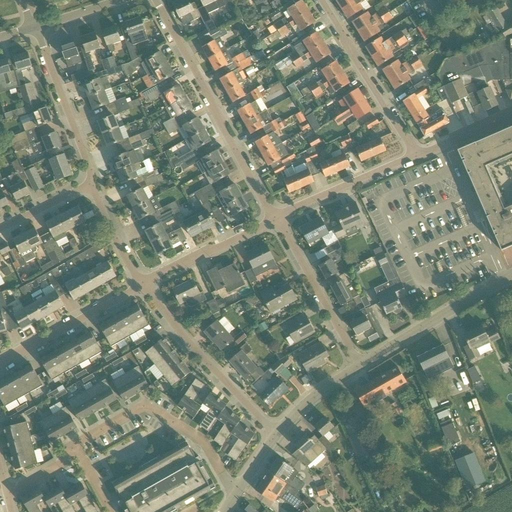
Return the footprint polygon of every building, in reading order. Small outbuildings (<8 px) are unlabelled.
[(198,12),(199,12),(194,3),(190,5),(188,0),(183,0),(174,5),(180,18),(184,25),(194,20),(201,17),(198,12)] [(218,8),(226,5),(223,0),(201,0),(205,8),(199,12),(198,12),(201,17),(207,30),(210,37),(220,32),(220,31),(214,20),(212,21),(209,14),(219,9),(218,8)] [(278,0),(277,0),(272,3),(275,9),(282,5),(278,0)] [(355,0),(336,0),(342,9),(355,0)] [(355,0),(342,9),(343,10),(342,11),(341,12),(344,16),(345,17),(347,16),(348,18),(362,9),(359,4),(365,0),(355,0)] [(281,20),(274,25),(278,31),(309,12),(302,1),(288,10),(292,16),(288,18),(287,16),(281,20)] [(374,14),(375,15),(370,18),(367,13),(353,22),(359,32),(389,13),(386,7),(374,14)] [(488,24),(491,22),(497,33),(501,31),(505,37),(511,33),(511,23),(506,27),(496,9),(486,14),(487,14),(483,16),(488,24)] [(273,22),(279,18),(282,16),(278,10),(269,16),(273,22)] [(315,22),(309,12),(278,31),(281,37),(289,32),(288,30),(292,27),(297,24),(302,31),(315,22)] [(389,13),(359,32),(365,41),(379,32),(377,29),(393,18),(389,13)] [(145,31),(142,22),(141,18),(125,23),(129,34),(124,35),(128,48),(137,44),(136,44),(144,41),(146,37),(144,31),(145,31)] [(417,28),(425,40),(429,37),(422,25),(417,28)] [(121,42),(116,26),(102,31),(110,53),(115,51),(112,44),(121,42)] [(202,47),(209,59),(226,50),(220,38),(227,34),(225,29),(220,31),(220,32),(210,37),(205,40),(208,44),(202,47)] [(200,43),(205,40),(210,37),(207,30),(196,36),(200,43)] [(401,32),(388,40),(384,43),(381,38),(366,47),(372,57),(404,37),(401,32)] [(80,47),(88,70),(89,72),(96,70),(89,52),(100,48),(95,33),(81,38),(84,45),(80,47)] [(298,54),(297,51),(289,57),(293,63),(324,43),(317,33),(303,41),(308,48),(303,51),(302,51),(298,54)] [(404,37),(372,57),(378,66),(393,57),(391,55),(409,44),(404,37)] [(511,39),(502,40),(446,58),(437,73),(443,87),(448,99),(449,99),(451,104),(468,97),(469,96),(468,94),(465,87),(474,83),(478,81),(487,83),(493,80),(502,81),(506,90),(510,100),(511,99),(511,39)] [(82,63),(79,55),(74,40),(61,45),(68,67),(82,63)] [(324,43),(293,63),(297,69),(305,64),(303,62),(308,59),(308,60),(313,56),(317,62),(330,54),(324,43)] [(223,67),(225,71),(251,57),(251,56),(251,57),(247,50),(232,59),(226,50),(209,59),(216,71),(223,67)] [(122,65),(127,76),(138,70),(136,67),(141,64),(147,75),(167,64),(161,52),(143,62),(141,57),(129,63),(122,65)] [(17,81),(20,91),(21,95),(32,91),(30,84),(26,85),(22,71),(32,68),(31,66),(28,53),(14,57),(16,64),(12,65),(14,71),(17,81)] [(383,70),(389,80),(419,60),(416,56),(401,66),(398,61),(383,70)] [(111,69),(114,68),(117,67),(113,57),(108,59),(111,69)] [(254,61),(251,57),(225,71),(227,75),(220,79),(227,91),(239,84),(244,81),(239,72),(251,65),(250,63),(254,61)] [(7,84),(17,81),(14,71),(10,72),(7,59),(0,60),(0,83),(7,82),(7,84)] [(111,69),(108,59),(101,61),(105,71),(111,69)] [(410,73),(411,74),(423,66),(419,60),(389,80),(395,89),(409,80),(406,75),(410,73)] [(304,97),(312,92),(342,73),(336,62),(323,70),(327,77),(317,83),(316,81),(301,91),(304,97)] [(174,75),(167,64),(147,75),(153,86),(141,93),(144,98),(148,97),(159,90),(169,84),(166,79),(174,75)] [(95,74),(90,76),(88,76),(90,82),(84,85),(89,97),(104,91),(111,88),(107,77),(116,74),(114,68),(111,69),(105,71),(95,74)] [(88,70),(81,73),(71,76),(73,82),(88,76),(90,76),(89,72),(88,70)] [(312,92),(315,98),(323,93),(322,91),(328,88),(332,85),(336,91),(349,83),(342,73),(312,92)] [(477,91),(468,94),(469,96),(468,97),(473,108),(483,103),(486,111),(497,105),(489,87),(489,88),(487,83),(478,81),(474,83),(477,91)] [(287,87),(296,102),(303,97),(293,83),(287,87)] [(246,96),(239,84),(227,91),(233,103),(246,96)] [(165,93),(171,105),(186,97),(179,85),(165,93)] [(424,87),(403,101),(414,118),(425,111),(430,108),(423,96),(428,93),(424,87)] [(448,99),(443,87),(437,89),(442,101),(448,99)] [(251,92),(253,97),(260,93),(258,88),(251,92)] [(148,97),(151,102),(162,96),(159,90),(148,97)] [(358,90),(338,102),(342,108),(339,110),(338,108),(330,113),(334,120),(365,100),(358,90)] [(107,112),(116,108),(127,103),(125,97),(109,103),(104,91),(89,97),(94,109),(105,105),(107,112)] [(253,97),(255,100),(256,101),(263,97),(260,93),(253,97)] [(163,124),(166,129),(177,123),(174,118),(192,108),(186,97),(171,105),(166,107),(165,108),(171,119),(163,124)] [(238,111),(244,123),(262,112),(256,101),(255,100),(238,111)] [(371,111),(365,100),(334,120),(338,126),(346,121),(345,120),(354,114),(357,119),(371,111)] [(130,109),(127,103),(116,108),(118,114),(130,109)] [(23,125),(25,132),(52,122),(47,108),(33,113),(36,120),(23,125)] [(425,111),(414,118),(418,125),(420,124),(422,127),(420,129),(424,137),(450,122),(445,114),(445,115),(442,109),(436,112),(439,118),(432,122),(425,111)] [(251,134),(263,128),(265,131),(278,124),(275,120),(273,121),(272,119),(267,110),(262,112),(244,123),(251,134)] [(300,112),(294,114),(299,124),(305,121),(300,112)] [(103,134),(118,128),(114,116),(99,122),(103,134)] [(190,138),(204,130),(198,118),(184,126),(190,138)] [(376,118),(367,123),(365,124),(369,129),(379,123),(376,118)] [(357,121),(347,127),(351,132),(360,127),(357,121)] [(177,123),(166,129),(169,135),(180,129),(177,123)] [(265,131),(267,135),(255,142),(262,154),(282,143),(278,136),(277,137),(274,132),(280,129),(278,124),(265,131)] [(511,246),(511,126),(457,150),(501,251),(511,246)] [(108,146),(123,141),(118,128),(103,134),(108,146)] [(174,168),(182,164),(185,162),(205,151),(202,146),(211,141),(204,130),(190,138),(196,149),(178,159),(177,157),(170,161),(174,168)] [(28,138),(25,132),(9,138),(12,145),(28,138)] [(61,146),(56,133),(35,141),(40,154),(61,146)] [(128,139),(130,145),(142,140),(140,134),(128,139)] [(348,145),(352,143),(349,135),(344,137),(348,145)] [(308,141),(312,147),(314,146),(321,142),(317,136),(308,141)] [(339,139),(343,147),(348,145),(344,137),(339,139)] [(28,138),(12,145),(15,153),(31,147),(28,138)] [(368,144),(374,156),(386,151),(381,138),(368,144)] [(144,146),(142,140),(130,145),(133,151),(113,159),(115,164),(114,165),(113,166),(114,170),(116,171),(117,170),(118,171),(139,163),(134,150),(144,146)] [(290,160),(295,157),(292,152),(289,154),(282,143),(262,154),(269,166),(281,159),(283,163),(290,160)] [(361,162),(374,156),(368,144),(356,149),(361,162)] [(314,146),(312,147),(307,150),(309,154),(318,174),(323,172),(325,177),(338,172),(332,159),(321,164),(316,151),(314,146)] [(208,156),(205,151),(185,162),(188,168),(198,162),(202,159),(208,171),(223,163),(216,151),(208,156)] [(312,177),(318,174),(309,154),(304,156),(307,163),(305,164),(307,170),(296,175),(302,188),(314,182),(312,177)] [(345,154),(332,159),(338,172),(350,167),(345,154)] [(50,161),(57,180),(72,174),(65,155),(50,161)] [(16,173),(18,172),(23,169),(18,160),(11,163),(16,173)] [(289,193),(302,188),(296,175),(290,160),(283,163),(273,170),(276,175),(284,171),(288,179),(284,180),(289,193)] [(142,169),(139,163),(118,171),(122,183),(133,179),(135,184),(145,181),(156,176),(154,170),(148,173),(146,168),(142,169)] [(204,195),(222,185),(219,180),(229,174),(223,163),(208,171),(215,182),(201,189),(204,195)] [(24,172),(28,179),(34,192),(44,187),(34,167),(24,172)] [(18,172),(16,173),(7,178),(11,187),(11,188),(17,200),(30,194),(23,181),(23,182),(18,172)] [(0,208),(9,204),(0,186),(0,181),(2,180),(0,175),(0,208)] [(156,176),(145,181),(147,187),(159,182),(156,176)] [(225,190),(222,185),(204,195),(207,200),(221,192),(227,204),(241,196),(235,185),(225,190)] [(148,200),(142,189),(128,196),(134,208),(148,200)] [(205,212),(196,217),(203,231),(215,225),(212,219),(216,217),(213,212),(207,200),(204,195),(201,189),(194,193),(205,212)] [(223,206),(223,207),(229,218),(248,207),(241,196),(227,204),(223,206)] [(172,211),(169,205),(162,208),(155,197),(148,200),(134,208),(140,220),(150,214),(153,220),(172,211)] [(175,202),(169,205),(172,211),(175,216),(181,213),(175,202)] [(348,208),(344,210),(336,213),(342,226),(333,229),(337,239),(346,235),(345,230),(364,222),(355,202),(347,206),(348,208)] [(79,206),(68,212),(76,227),(86,221),(79,206)] [(213,212),(216,217),(219,223),(225,220),(219,209),(213,212)] [(176,219),(175,216),(172,211),(153,220),(148,223),(151,228),(146,231),(152,243),(166,235),(164,230),(168,228),(166,224),(176,219)] [(65,232),(76,227),(68,212),(57,217),(65,232)] [(67,237),(65,232),(57,217),(46,223),(55,241),(56,242),(67,237)] [(191,237),(203,231),(196,217),(184,223),(191,237)] [(328,233),(321,218),(301,229),(310,247),(317,243),(315,240),(328,233)] [(28,232),(24,233),(34,253),(36,252),(37,249),(36,247),(43,243),(35,228),(34,227),(27,230),(28,232)] [(187,239),(181,228),(175,231),(175,230),(166,235),(152,243),(158,254),(172,247),(172,246),(181,242),(187,239)] [(367,235),(371,246),(378,243),(374,232),(367,235)] [(34,253),(24,233),(13,239),(22,258),(23,258),(26,263),(36,258),(34,253)] [(90,245),(97,242),(94,236),(87,239),(90,245)] [(69,241),(73,248),(78,245),(75,238),(69,241)] [(55,241),(50,244),(59,262),(67,258),(61,247),(59,248),(56,242),(55,241)] [(324,249),(328,255),(337,250),(341,247),(338,241),(324,249)] [(0,251),(2,255),(11,250),(7,243),(0,246),(0,251)] [(59,262),(50,244),(44,247),(54,266),(59,262)] [(92,258),(96,256),(95,253),(101,250),(98,244),(87,250),(92,258)] [(276,265),(273,258),(267,245),(255,251),(254,250),(246,254),(253,268),(245,272),(251,284),(257,280),(255,276),(276,265)] [(342,260),(337,250),(328,255),(330,260),(319,266),(326,279),(338,272),(334,264),(342,260)] [(381,268),(389,264),(383,252),(375,255),(381,268)] [(77,256),(81,263),(86,260),(82,253),(77,256)] [(81,263),(77,256),(72,259),(76,266),(81,263)] [(18,260),(21,266),(21,267),(27,264),(26,263),(23,258),(22,258),(18,260)] [(108,262),(97,268),(106,283),(116,276),(108,262)] [(216,290),(225,286),(229,293),(245,285),(238,270),(238,271),(235,264),(224,269),(225,271),(219,274),(216,268),(208,272),(216,290)] [(12,274),(8,267),(2,270),(6,277),(12,274)] [(74,300),(85,294),(76,280),(76,279),(72,272),(62,277),(57,268),(51,271),(59,285),(64,282),(74,300)] [(87,274),(95,288),(106,283),(97,268),(87,274)] [(53,288),(59,285),(51,271),(36,279),(38,283),(48,278),(53,288)] [(359,295),(347,272),(337,278),(339,282),(331,287),(341,305),(352,299),(359,295)] [(87,274),(76,279),(76,280),(85,294),(95,288),(87,274)] [(203,292),(200,294),(196,285),(194,286),(192,280),(173,289),(180,304),(192,298),(195,305),(207,300),(203,292)] [(400,308),(402,307),(398,298),(407,294),(401,282),(377,294),(387,314),(394,311),(395,312),(397,313),(399,313),(400,311),(401,309),(400,308)] [(31,283),(25,286),(29,292),(35,289),(31,283)] [(261,293),(273,316),(281,311),(280,308),(297,299),(289,285),(275,293),(271,287),(261,293)] [(29,292),(25,286),(20,289),(23,295),(29,292)] [(56,291),(45,297),(54,312),(65,306),(56,291)] [(4,322),(11,320),(7,308),(6,307),(7,307),(3,292),(0,292),(0,308),(1,313),(0,313),(0,331),(6,330),(7,330),(4,322)] [(43,318),(54,312),(45,297),(43,293),(33,299),(35,302),(43,318)] [(248,298),(244,306),(251,309),(255,302),(248,298)] [(215,299),(207,303),(213,315),(220,311),(215,299)] [(33,324),(43,318),(35,302),(24,308),(33,324)] [(33,324),(24,308),(22,304),(12,309),(12,306),(7,307),(6,307),(7,308),(11,320),(16,319),(22,330),(33,324)] [(138,305),(125,313),(136,333),(149,325),(138,305)] [(364,308),(358,312),(352,315),(355,321),(351,323),(356,333),(370,325),(365,316),(368,314),(364,308)] [(113,320),(124,340),(136,333),(125,313),(113,320)] [(290,346),(295,343),(315,332),(308,320),(299,324),(296,318),(285,325),(291,336),(286,339),(290,346)] [(111,347),(124,340),(113,320),(100,327),(111,347)] [(221,350),(233,340),(233,339),(217,321),(204,332),(212,341),(213,340),(221,350)] [(264,322),(258,326),(262,332),(268,329),(264,322)] [(500,339),(499,338),(495,329),(486,334),(482,326),(464,335),(469,345),(464,348),(470,360),(481,355),(478,349),(489,344),(500,339)] [(78,339),(89,359),(102,352),(91,332),(78,339)] [(154,364),(172,350),(163,338),(145,353),(154,364)] [(66,346),(77,366),(89,359),(78,339),(66,346)] [(259,367),(257,368),(246,355),(252,350),(246,343),(240,350),(241,351),(230,361),(246,380),(252,375),(257,380),(264,373),(259,367)] [(298,355),(308,373),(326,363),(325,362),(324,363),(322,359),(328,356),(321,343),(298,355)] [(442,345),(442,346),(419,357),(418,357),(418,358),(424,369),(424,371),(424,370),(429,380),(454,368),(449,358),(449,357),(443,346),(443,345),(442,345)] [(77,366),(66,346),(53,353),(65,373),(77,366)] [(172,350),(154,364),(163,375),(181,361),(172,350)] [(65,373),(53,353),(41,360),(52,380),(65,373)] [(286,356),(280,362),(286,368),(292,362),(286,356)] [(286,368),(278,360),(271,368),(278,375),(286,368)] [(181,361),(163,375),(173,387),(190,372),(181,361)] [(31,365),(19,373),(30,393),(43,385),(31,365)] [(473,384),(481,381),(475,366),(467,370),(473,384)] [(149,387),(149,386),(138,367),(125,374),(136,394),(149,387)] [(406,382),(398,367),(355,392),(363,407),(406,382)] [(6,380),(18,400),(30,393),(19,373),(6,380)] [(112,381),(124,401),(136,394),(125,374),(112,381)] [(467,377),(452,383),(455,391),(470,384),(467,377)] [(269,406),(282,394),(283,395),(289,389),(278,378),(259,396),(269,406)] [(93,387),(104,407),(117,399),(106,379),(93,387)] [(205,385),(196,379),(178,406),(195,417),(201,407),(193,402),(205,385)] [(0,398),(5,407),(18,400),(6,380),(0,383),(0,398)] [(104,407),(93,387),(81,394),(92,414),(104,407)] [(171,411),(176,400),(158,392),(153,403),(171,411)] [(92,414),(81,394),(68,401),(79,421),(92,414)] [(209,432),(218,419),(217,419),(224,409),(227,405),(210,394),(203,404),(211,409),(200,426),(209,432)] [(398,407),(395,403),(390,406),(392,411),(393,410),(396,414),(400,412),(397,408),(398,407)] [(53,415),(64,435),(77,427),(66,407),(53,415)] [(223,447),(232,433),(231,433),(238,423),(241,420),(224,409),(217,419),(218,419),(225,424),(214,441),(223,447)] [(64,435),(53,415),(40,422),(52,442),(64,435)] [(334,427),(325,417),(315,426),(323,436),(329,431),(333,436),(337,432),(334,427)] [(8,442),(31,436),(27,422),(5,428),(8,442)] [(255,435),(243,427),(238,423),(231,433),(232,433),(239,439),(228,455),(237,461),(255,435)] [(454,423),(443,425),(448,443),(458,441),(454,423)] [(362,432),(348,437),(356,457),(358,457),(370,452),(362,432)] [(307,466),(322,453),(327,449),(320,442),(314,436),(310,440),(306,435),(295,445),(299,449),(292,455),(307,466)] [(429,452),(444,447),(439,435),(425,441),(429,452)] [(12,456),(34,450),(31,436),(8,442),(12,456)] [(320,442),(327,449),(329,452),(334,448),(325,437),(320,442)] [(177,448),(160,458),(161,461),(142,471),(141,469),(124,478),(123,479),(124,481),(115,486),(114,484),(113,484),(124,504),(122,506),(125,511),(166,511),(175,507),(177,510),(186,505),(184,501),(193,496),(195,500),(216,488),(201,461),(198,463),(187,443),(186,443),(188,446),(179,451),(177,448)] [(16,470),(36,465),(38,464),(34,450),(12,456),(16,470)] [(278,458),(269,472),(299,492),(300,492),(305,484),(295,477),(298,473),(292,469),(293,468),(278,458)] [(269,472),(256,491),(274,502),(279,495),(289,502),(298,508),(306,497),(300,492),(299,492),(269,472)] [(71,505),(76,502),(79,500),(85,511),(98,511),(82,484),(65,494),(71,505)] [(323,485),(315,488),(319,498),(327,495),(323,485)] [(75,511),(71,505),(65,494),(61,487),(44,496),(43,497),(45,500),(49,507),(58,503),(62,511),(75,511)] [(41,511),(37,505),(45,500),(43,497),(44,496),(40,489),(22,499),(28,511),(41,511)]
